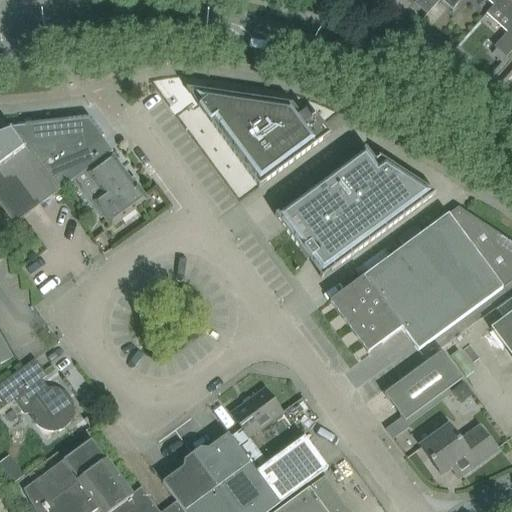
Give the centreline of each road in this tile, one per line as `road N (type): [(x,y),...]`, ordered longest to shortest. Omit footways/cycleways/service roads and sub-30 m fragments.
road 1 (residential): [(196,223),(109,286),(90,318),(109,371),(145,393),(168,393),(265,322)]
road 2 (secondary): [(511,165),(387,90),(315,55),(243,34)]
road 3 (residential): [(415,511),(265,322)]
road 4 (secondary): [(6,61),(68,44),(172,32),(243,34)]
road 5 (secondary): [(243,34),(176,4),(102,0)]
road 6 (residential): [(265,322),(196,223)]
